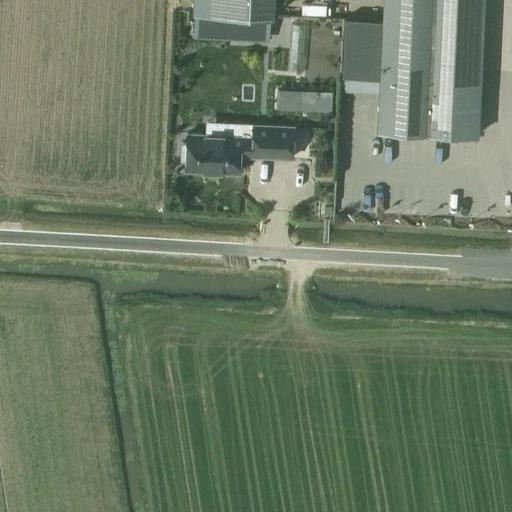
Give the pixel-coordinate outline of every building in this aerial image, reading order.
[(193,0),(193,12),(195,12),(269,15),(272,16),(273,0),(193,0)] [(382,0),(376,129),(477,134),(480,84),(460,83),(463,0),(382,0)] [(194,34),(268,38),(269,15),(195,12),(194,34)] [(330,110),(331,92),(278,90),(277,108),(330,110)] [(181,142),(180,160),(185,161),(185,170),(239,172),(240,151),(252,151),(251,156),(292,157),(293,126),(240,124),(239,136),(187,133),(186,142),(181,142)]
